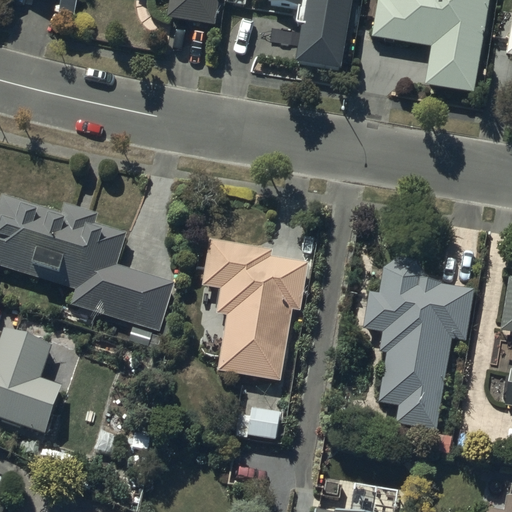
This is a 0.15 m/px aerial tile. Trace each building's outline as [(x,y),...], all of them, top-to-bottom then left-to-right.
[(224,0),(169,0),(166,29),(220,35),(224,0)] [(352,0),(270,0),(270,7),(300,12),(297,30),(303,31),(297,69),(340,76),(352,0)] [(473,96),(489,0),(389,0),(389,1),(381,0),(378,0),(372,38),(431,48),(425,88),(473,96)] [(292,43),(254,38),(251,56),(290,61),(292,43)] [(62,221),(2,203),(0,209),(0,276),(75,298),(71,315),(132,333),(130,340),(152,347),(154,339),(162,342),(177,291),(118,274),(128,241),(97,232),(99,223),(64,212),(62,221)] [(274,258),(210,247),(202,293),(222,297),(218,322),(228,324),(219,379),(282,389),(294,319),(301,320),(310,270),(273,263),(274,258)] [(377,361),(383,362),(375,412),(395,416),(393,432),(436,439),(451,348),(463,350),(472,297),(424,290),(425,282),(414,271),(395,267),(382,277),(379,301),(368,299),(362,338),(380,341),(377,361)] [(511,285),(508,285),(500,338),(511,340),(511,376),(510,386),(505,385),(501,408),(504,408),(503,412),(511,413),(511,285)] [(0,421),(49,438),(66,389),(42,381),(53,348),(2,330),(0,336),(0,421)] [(283,416),(254,412),(250,440),(278,444),(283,416)] [(511,511),(511,502),(507,501),(504,511),(486,511),(487,511),(486,511),(511,511)]
